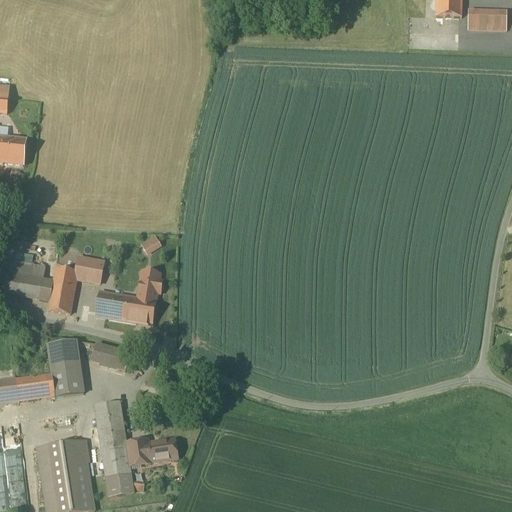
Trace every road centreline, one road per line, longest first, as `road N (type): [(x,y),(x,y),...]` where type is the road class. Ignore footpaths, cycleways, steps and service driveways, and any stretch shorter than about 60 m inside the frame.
road 1 (unclassified): [(0,311),(158,351),(295,406),(349,407),(481,381)]
road 2 (unclassified): [(481,381),(511,200)]
